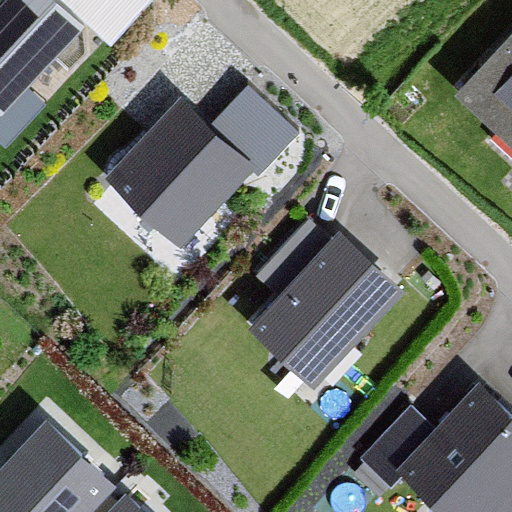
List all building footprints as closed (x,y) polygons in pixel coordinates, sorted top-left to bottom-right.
[(140,0),(0,0),(0,95),(2,97),(89,4),(114,28),(140,0)] [(511,17),(442,91),(511,157),(511,17)] [(263,143),(197,81),(107,177),(173,239),(263,143)] [(391,269),(337,217),(250,310),(304,361),(391,269)] [(482,511),(511,480),(511,401),(465,357),(377,451),(441,511),(482,511)] [(0,511),(77,511),(116,471),(47,407),(0,457),(0,511)] [(160,511),(125,480),(95,511),(160,511)]
